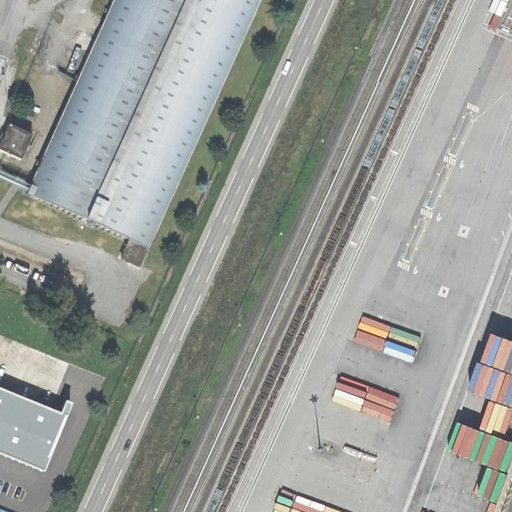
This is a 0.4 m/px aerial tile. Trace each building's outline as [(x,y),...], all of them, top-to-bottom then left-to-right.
[(29,194),(26,199),(43,205),(129,244),(122,259),(139,266),(259,0),(115,0),(31,187),(29,194)] [(0,138),(0,149),(19,158),(26,142),(31,145),(37,131),(32,128),(30,132),(7,122),(1,137),(0,138)] [(0,181),(29,194),(31,187),(0,174),(0,181)] [(360,342),(371,345),(425,342),(426,336),(399,328),(395,329),(395,324),(367,316),(360,342)] [(343,380),(335,400),(365,411),(368,403),(392,412),(397,400),(343,380)] [(0,450),(54,470),(76,411),(0,382),(0,450)]
